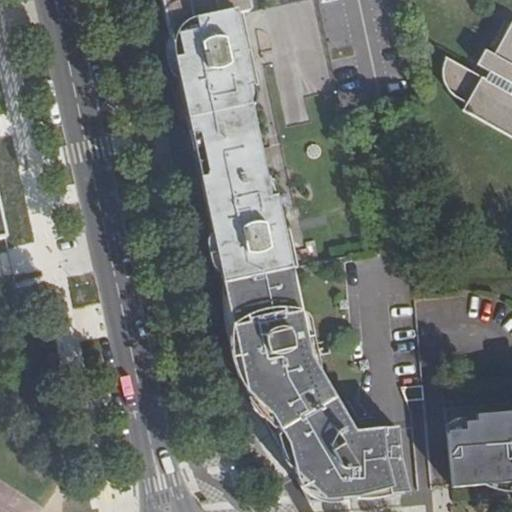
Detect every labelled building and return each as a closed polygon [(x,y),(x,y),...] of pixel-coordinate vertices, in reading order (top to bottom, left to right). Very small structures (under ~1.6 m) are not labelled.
[(250,11),(247,0),(161,0),(162,5),(167,30),(236,15),(250,11)] [(317,0),(303,0),(250,11),(236,15),(252,86),(244,89),(268,199),(277,197),(292,269),(373,251),(343,117),(317,0)] [(223,283),(292,269),(277,197),(268,199),(244,89),(252,86),(236,15),(167,30),(162,31),(166,51),(172,76),(179,82),(182,96),(193,147),(196,159),(211,232),(218,260),(223,283)] [(511,26),(494,58),(487,54),(476,73),(453,60),(450,60),(446,64),(441,70),(440,78),(440,83),(444,90),(448,97),(465,107),(460,115),(511,144),(511,26)] [(59,208),(88,204),(71,71),(42,75),(59,208)] [(303,316),(292,269),(223,283),(234,330),(243,371),(247,394),(270,416),(274,421),(278,428),(282,434),(337,405),(313,362),(303,316)] [(337,405),(282,434),(287,443),(289,448),(292,459),(297,477),(313,493),(321,500),(354,498),(385,489),(386,494),(404,493),(398,464),(395,431),(377,432),(353,434),(337,405)] [(511,409),(473,413),(474,419),(465,420),(465,418),(463,417),(461,416),(456,417),(453,417),(451,419),(448,420),(446,422),(445,425),(444,428),(444,430),(446,430),(451,489),(488,485),(495,488),(506,492),(510,493),(511,492),(511,409)]
